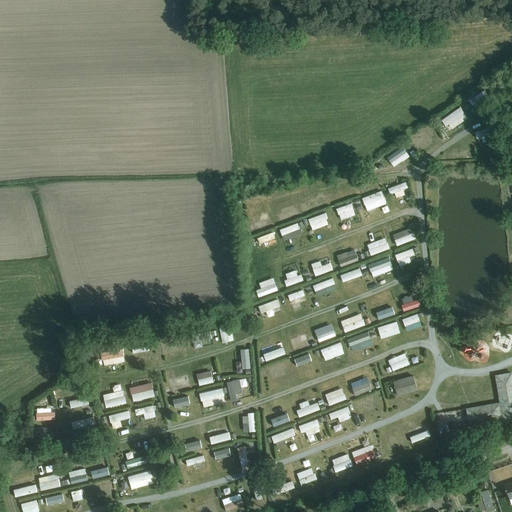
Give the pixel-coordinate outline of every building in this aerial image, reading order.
[(483,92),(468,101),(471,106),(480,100),(482,104),(488,101),(483,92)] [(460,108),(441,121),(446,127),(455,120),(458,124),(467,118),(460,108)] [(492,127),(475,132),(476,139),(481,137),(483,143),(492,141),(490,135),(494,134),(492,127)] [(406,140),(413,150),(427,140),(420,130),(406,140)] [(403,147),(387,158),(390,163),(391,163),(394,167),(409,157),(403,147)] [(405,183),(388,189),(390,195),(394,193),(396,199),(405,196),(403,190),(407,188),(405,183)] [(381,191),(362,198),(365,205),(384,198),(381,191)] [(351,204),(336,209),(338,215),(339,215),(341,221),(354,216),(352,210),(353,210),(351,204)] [(274,219),(295,215),(294,207),(272,211),(274,219)] [(262,211),(248,216),(250,221),(264,217),(262,211)] [(325,213),(308,220),(310,226),(317,223),(318,228),(328,224),(326,220),(328,219),(325,213)] [(297,223),(280,230),(282,235),(293,231),(294,233),(297,232),(297,229),(299,229),(297,223)] [(252,236),(256,247),(272,240),(268,230),(252,236)] [(403,231),(393,235),(397,246),(416,239),(413,233),(411,234),(409,230),(403,232),(403,231)] [(385,238),(367,245),(371,256),(389,249),(385,238)] [(412,249),(395,255),(399,266),(405,264),(416,260),(412,249)] [(346,252),(336,256),(340,267),(359,260),(357,254),(348,257),(346,252)] [(389,257),(368,265),(370,272),(381,268),(383,274),(392,270),(390,265),(391,265),(389,257)] [(328,258),(311,265),(315,277),(333,270),(328,258)] [(358,269),(342,275),(347,285),(355,282),(353,277),(360,274),(358,269)] [(288,280),(284,281),(286,287),(303,280),(301,275),(297,276),(295,270),(286,274),(288,280)] [(261,288),(257,290),(259,297),(278,290),(273,278),(259,283),(261,288)] [(333,279),(313,286),(318,297),(337,290),(333,279)] [(303,290),(288,296),(290,301),(298,299),(300,303),(306,301),(303,290)] [(403,304),(401,305),(403,311),(421,305),(418,299),(413,301),(411,296),(402,299),(403,304)] [(278,300),(263,305),(265,311),(268,310),(270,316),(281,312),(278,300)] [(383,306),(375,310),(378,320),(395,314),(393,308),(385,311),(383,306)] [(360,314),(340,322),(344,333),(365,325),(363,319),(362,319),(360,314)] [(417,314),(402,320),(407,332),(422,327),(417,314)] [(397,322),(377,328),(379,334),(384,332),(385,337),(395,334),(393,329),(398,328),(397,322)] [(230,324),(219,326),(223,344),(228,343),(228,342),(234,340),(230,324)] [(325,328),(315,331),(319,342),(336,336),(334,330),(327,333),(325,328)] [(215,330),(191,336),(193,343),(203,340),(204,345),(212,343),(211,339),(212,338),(211,336),(216,335),(215,330)] [(300,332),(286,336),(289,348),(303,344),(300,332)] [(368,332),(347,340),(349,347),(351,346),(353,353),(373,345),(368,332)] [(280,342),(261,349),(266,361),(285,354),(283,347),(282,347),(280,342)] [(340,343),(320,350),(325,361),(344,354),(342,349),(342,348),(340,343)] [(122,349),(101,353),(102,360),(103,360),(104,366),(125,362),(122,349)] [(248,349),(241,350),(242,369),(250,369),(248,349)] [(461,350),(463,358),(469,357),(468,349),(461,350)] [(294,366),(307,361),(303,350),(289,356),(294,366)] [(398,356),(388,360),(393,372),(409,365),(406,358),(401,361),(398,356)] [(280,361),(260,367),(262,374),(282,367),(280,361)] [(210,371),(196,375),(199,386),(214,382),(210,371)] [(499,402),(466,408),(470,425),(511,417),(511,374),(511,372),(494,375),(499,402)] [(268,377),(271,384),(276,382),(274,375),(268,377)] [(413,375),(393,381),(397,396),(417,390),(413,375)] [(187,376),(169,381),(171,392),(191,388),(187,376)] [(369,382),(352,389),(355,396),(372,389),(369,382)] [(234,383),(229,384),(232,404),(237,404),(234,383)] [(222,388),(199,394),(201,401),(224,396),(222,388)] [(124,391),(115,393),(116,405),(131,401),(130,395),(125,396),(124,391)] [(335,391),(325,395),(329,406),(346,400),(344,394),(337,396),(335,391)] [(195,395),(176,399),(177,405),(188,403),(189,408),(198,406),(195,395)] [(87,397),(69,401),(71,408),(88,404),(87,397)] [(354,409),(361,407),(361,410),(369,408),(367,398),(352,401),(354,409)] [(301,409),(296,411),(299,418),(320,410),(317,403),(310,406),(308,400),(299,404),(301,409)] [(155,404),(141,407),(144,420),(158,417),(155,404)] [(348,407),(329,414),(331,420),(342,416),(343,421),(351,418),(348,407)] [(37,414),(36,414),(37,421),(55,420),(55,412),(51,413),(51,408),(37,409),(37,414)] [(128,411),(108,416),(110,423),(111,423),(113,429),(122,427),(122,426),(128,425),(126,419),(130,418),(128,411)] [(277,413),(267,417),(271,428),(290,421),(288,415),(279,418),(277,413)] [(88,414),(66,420),(69,429),(91,423),(88,414)] [(317,419),(299,426),(301,433),(306,432),(307,436),(320,431),(318,427),(319,427),(317,419)] [(337,422),(329,424),(331,430),(338,428),(337,422)] [(36,434),(34,434),(35,440),(52,439),(51,427),(35,429),(36,434)] [(227,427),(207,432),(211,445),(231,439),(227,427)] [(292,428),(271,436),(274,443),(295,435),(292,428)] [(418,428),(409,431),(411,437),(410,438),(412,443),(430,436),(428,430),(421,433),(418,428)] [(203,441),(185,446),(187,452),(204,447),(203,441)] [(237,469),(245,468),(240,445),(232,446),(237,469)] [(226,456),(223,446),(209,449),(211,459),(226,456)] [(377,449),(358,456),(360,463),(380,456),(377,449)] [(128,450),(121,451),(122,458),(129,457),(128,450)] [(348,454),(332,460),(334,466),(333,466),(336,472),(353,466),(348,454)] [(147,456),(125,462),(127,469),(149,463),(147,456)] [(204,456),(188,460),(189,465),(190,465),(191,471),(206,467),(204,456)] [(41,463),(43,471),(51,469),(49,461),(41,463)] [(101,465),(89,467),(92,478),(108,474),(105,463),(100,464),(101,465)] [(84,469),(69,473),(71,484),(88,480),(84,469)] [(150,470),(128,477),(130,484),(152,478),(150,470)] [(307,471),(297,475),(300,486),(321,478),(319,472),(309,476),(307,471)] [(49,476),(38,478),(41,491),(61,486),(59,479),(56,480),(55,476),(49,477),(49,476)] [(292,481),(272,489),(274,496),(295,488),(292,481)] [(23,483),(14,485),(17,497),(38,492),(36,485),(24,488),(23,483)] [(91,489),(72,493),(73,499),(92,495),(91,489)] [(103,500),(109,498),(107,491),(101,493),(103,500)] [(483,499),(486,509),(486,511),(494,510),(488,491),(481,493),(483,499)] [(61,494),(45,498),(47,505),(63,501),(61,494)] [(240,494),(222,500),(226,511),(244,505),(240,494)] [(212,511),(209,495),(200,496),(202,503),(194,505),(195,511),(212,511)] [(486,509),(483,499),(477,501),(480,511),(486,509)] [(37,500),(19,505),(20,511),(30,509),(30,511),(38,511),(39,510),(37,500)]
